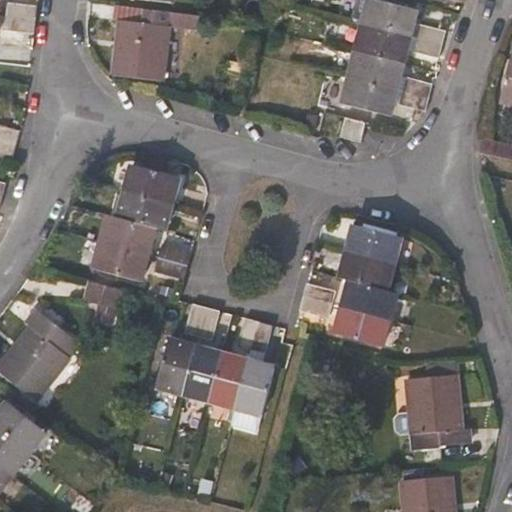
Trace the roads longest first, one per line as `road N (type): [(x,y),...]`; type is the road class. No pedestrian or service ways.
road 1 (residential): [(234,152),(202,292),(279,310),(315,175)]
road 2 (residential): [(491,0),(448,152),(445,200)]
road 3 (residential): [(0,279),(44,182),(54,101)]
road 4 (residential): [(54,101),(234,152)]
road 5 (residential): [(445,200),(511,366)]
road 6 (residential): [(315,175),(445,200)]
